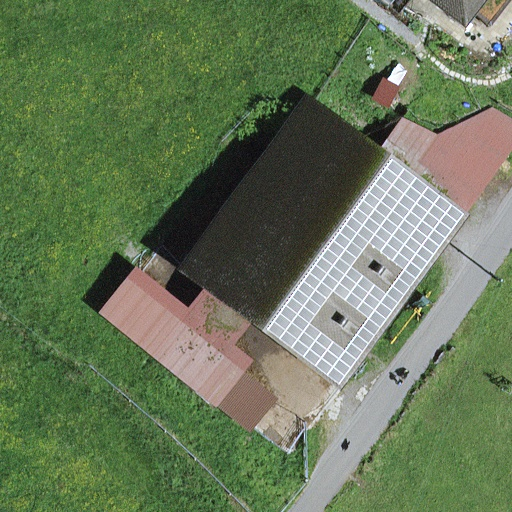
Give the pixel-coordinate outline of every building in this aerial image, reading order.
[(407,0),(378,0),(396,14),(407,0)] [(433,0),(456,19),(470,0),(456,0),(455,1),(453,0),(433,0)] [(435,204),(458,221),(511,148),(511,120),(492,109),(437,137),(401,119),(373,158),(435,204)] [(382,274),(435,204),(373,158),(326,124),(209,282),(269,327),(317,362),(344,325),(367,342),(404,291),(382,274)] [(175,327),(233,374),(269,327),(209,282),(175,327)] [(108,312),(248,426),(267,402),(233,374),(175,327),(127,288),(108,312)]
